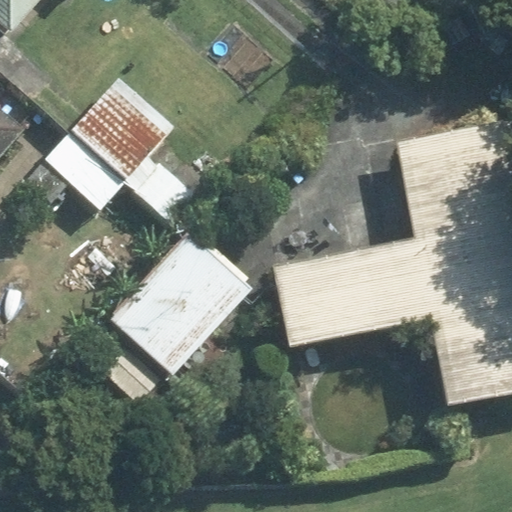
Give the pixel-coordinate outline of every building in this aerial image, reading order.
[(0,0),(0,21),(19,0),(0,0)] [(171,129),(120,78),(42,166),(96,214),(119,188),(165,229),(193,197),(147,156),(171,129)] [(511,127),(397,152),(450,405),(511,392),(511,127)] [(0,133),(0,159),(13,144),(0,133)] [(252,294),(190,239),(113,326),(175,380),(252,294)]
